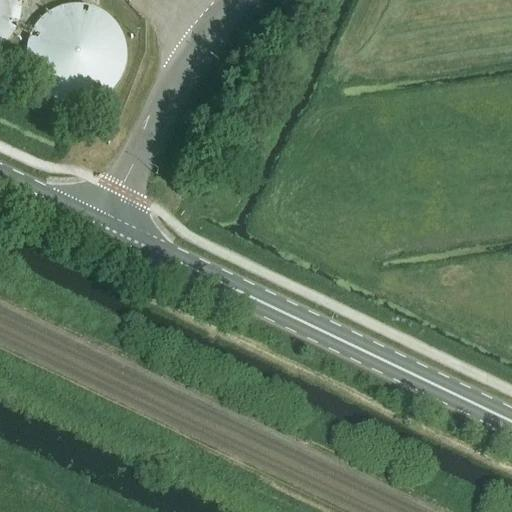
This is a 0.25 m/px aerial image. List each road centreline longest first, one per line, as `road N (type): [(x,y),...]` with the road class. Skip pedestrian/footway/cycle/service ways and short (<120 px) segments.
road 1 (tertiary): [(511,422),(100,225)]
road 2 (unclassified): [(100,225),(205,39),(240,0)]
